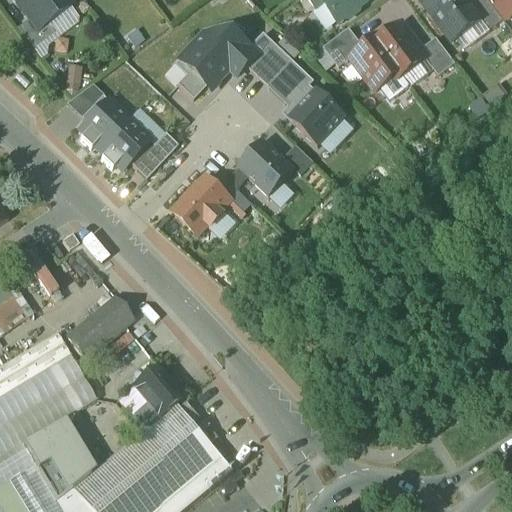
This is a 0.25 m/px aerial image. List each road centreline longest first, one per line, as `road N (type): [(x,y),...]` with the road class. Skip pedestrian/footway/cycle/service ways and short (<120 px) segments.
road 1 (residential): [(334,495),(234,362),(120,241)]
road 2 (residential): [(235,114),(120,241)]
